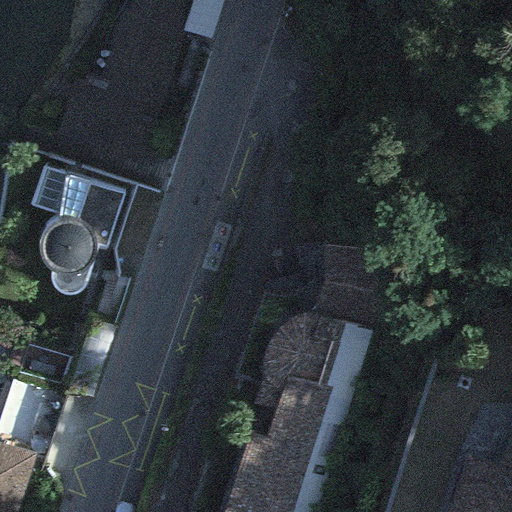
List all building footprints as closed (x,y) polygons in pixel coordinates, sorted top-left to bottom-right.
[(127,0),(119,12),(103,64),(110,66),(104,80),(73,69),(58,124),(141,154),(189,0),(127,0)] [(124,186),(63,164),(56,207),(47,212),(41,219),(38,228),(38,238),(41,248),(47,255),(55,260),(64,263),(74,262),(83,258),(90,251),(94,242),(96,232),(105,237),(124,186)] [(292,303),(285,307),(279,312),(272,318),(268,325),(264,333),(260,344),(259,354),(259,361),(262,367),(252,398),(271,404),(262,428),(248,424),(215,511),(316,511),(396,253),(321,231),(322,272),(310,302),(301,302),(292,303)] [(60,390),(17,376),(0,425),(0,432),(37,445),(35,451),(39,453),(60,390)] [(511,511),(511,425),(497,456),(465,447),(444,511),(511,511)] [(0,511),(12,511),(35,451),(37,445),(0,432),(0,511)]
